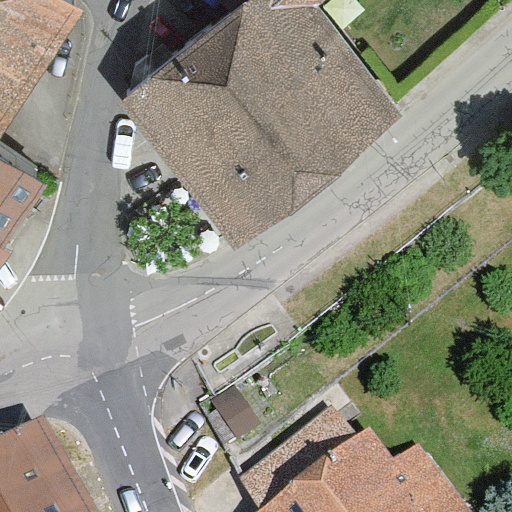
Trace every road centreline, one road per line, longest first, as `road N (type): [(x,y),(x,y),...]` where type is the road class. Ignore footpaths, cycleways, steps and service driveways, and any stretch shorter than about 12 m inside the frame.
road 1 (tertiary): [(77,343),(244,270),(511,55)]
road 2 (residential): [(125,0),(93,136),(77,343)]
road 3 (tertiary): [(77,343),(152,511)]
